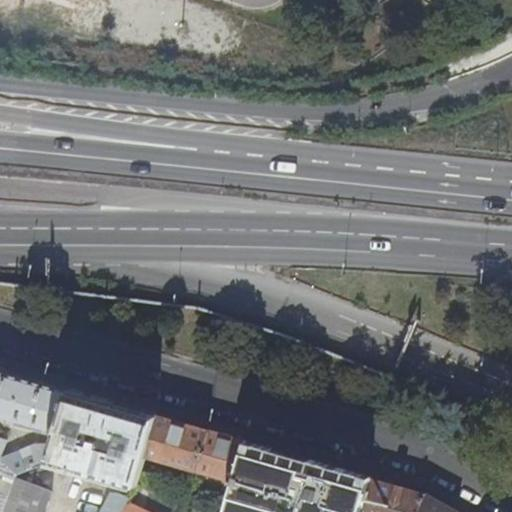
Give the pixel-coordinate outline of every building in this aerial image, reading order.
[(35,37),(45,38),(45,47),(96,49),(97,21),(36,20),(35,37)] [(0,417),(58,434),(70,391),(0,370),(0,417)] [(145,455),(156,416),(70,391),(58,434),(54,451),(51,461),(137,485),(145,455)] [(208,431),(156,416),(145,455),(197,469),(208,431)] [(245,442),(208,431),(197,469),(234,480),(245,442)] [(298,456),(245,442),(234,480),(235,480),(225,511),(310,511),(323,463),(298,456)] [(0,511),(4,511),(18,477),(51,461),(54,451),(35,446),(2,459),(4,451),(0,449),(0,511)] [(362,511),(372,477),(323,463),(310,511),(362,511)] [(37,511),(46,487),(18,477),(4,511),(37,511)] [(422,491),(372,477),(362,511),(416,511),(425,492),(422,491)] [(459,511),(460,511),(425,492),(416,511),(459,511)] [(122,511),(127,504),(129,500),(120,496),(112,511),(122,511)]
